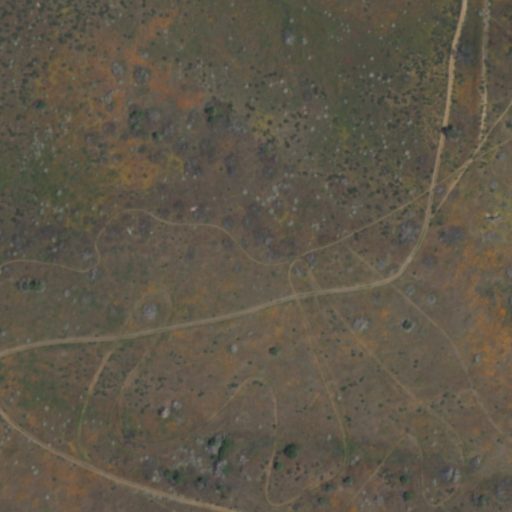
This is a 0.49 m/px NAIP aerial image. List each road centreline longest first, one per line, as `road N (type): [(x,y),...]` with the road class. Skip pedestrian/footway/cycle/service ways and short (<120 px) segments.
road 1 (track): [(297,296),(343,410),(349,438),(341,469),(281,504),(268,503),(275,411),(273,393),(259,379),(155,446),(130,436),(119,419),(120,396),(169,310),(167,296),(153,290),(134,299),(75,426),(87,465)]
road 2 (track): [(461,0),(429,200),(403,275),(197,322),(0,352)]
road 3 (track): [(342,511),(405,437),(418,441),(425,502),(446,498),(462,479),(465,447),(364,356),(317,291)]
road 4 (track): [(0,415),(49,450),(137,487),(231,511)]
